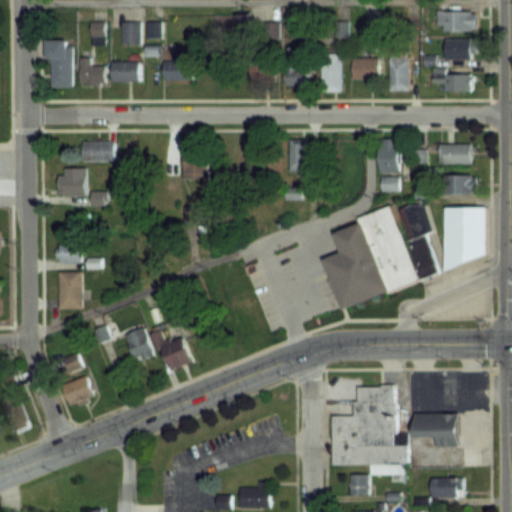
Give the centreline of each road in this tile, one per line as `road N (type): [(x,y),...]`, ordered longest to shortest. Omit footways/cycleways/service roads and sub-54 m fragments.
road 1 (primary): [(0,476),(307,352),(508,344)]
road 2 (residential): [(511,113),(26,116)]
road 3 (residential): [(24,0),(29,340),(66,449)]
road 4 (tertiary): [(504,0),(508,344)]
road 5 (tertiary): [(508,344),(508,511)]
road 6 (residential): [(307,352),(307,511)]
